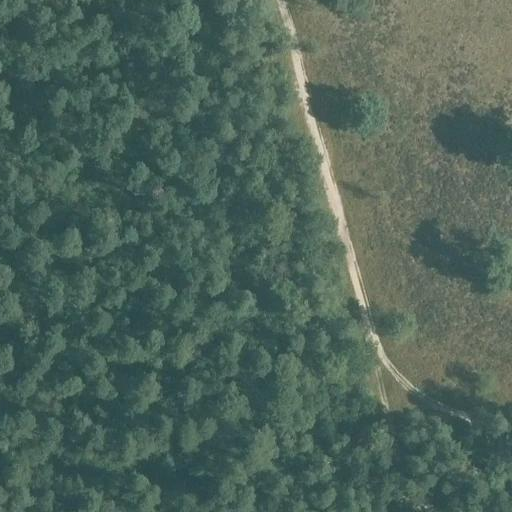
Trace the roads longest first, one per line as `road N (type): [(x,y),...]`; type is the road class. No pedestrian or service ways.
road 1 (track): [(388,416),(281,0)]
road 2 (track): [(511,422),(388,416),(405,511)]
